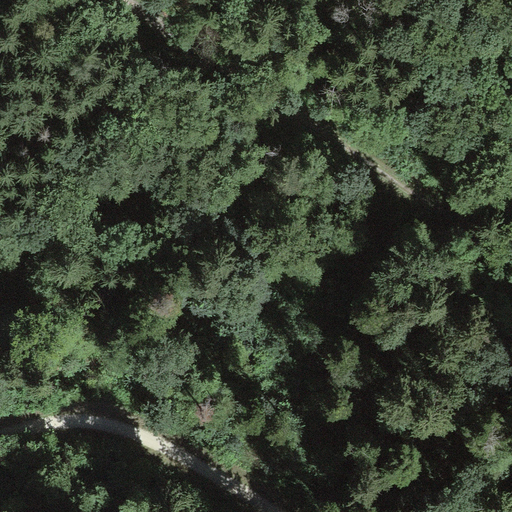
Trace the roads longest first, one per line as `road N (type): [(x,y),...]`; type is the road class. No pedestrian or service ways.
road 1 (track): [(117,0),(511,252)]
road 2 (track): [(0,432),(46,418),(96,422),(153,439),(278,511)]
